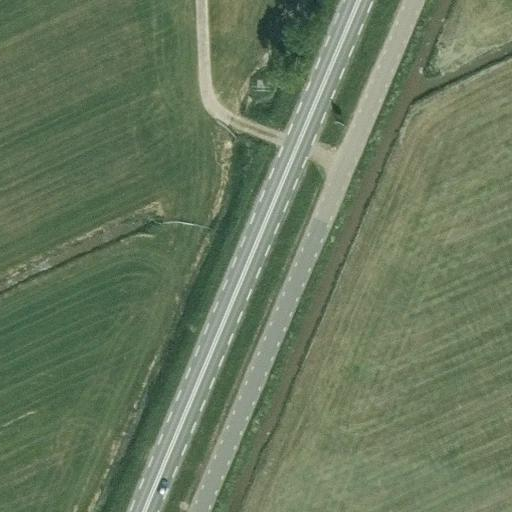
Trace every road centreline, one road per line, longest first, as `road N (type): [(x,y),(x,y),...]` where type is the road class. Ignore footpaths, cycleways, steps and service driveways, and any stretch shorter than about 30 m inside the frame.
road 1 (unclassified): [(199,511),(413,0)]
road 2 (primary): [(144,511),(357,0)]
